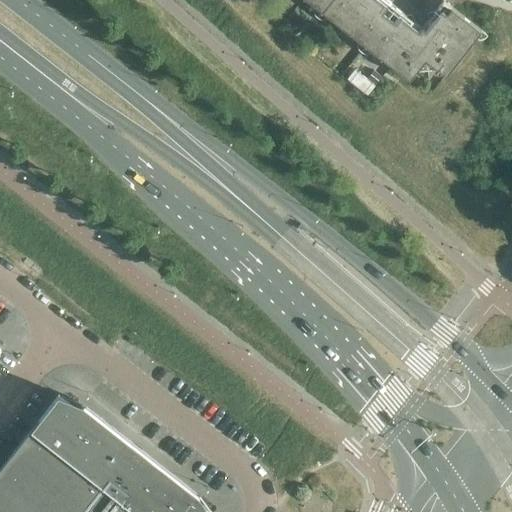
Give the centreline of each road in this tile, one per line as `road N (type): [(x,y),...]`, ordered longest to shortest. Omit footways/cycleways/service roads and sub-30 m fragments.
road 1 (secondary): [(502,390),(206,139),(15,0)]
road 2 (secondary): [(0,61),(265,279),(438,472)]
road 3 (unclassified): [(259,511),(248,470),(60,336)]
